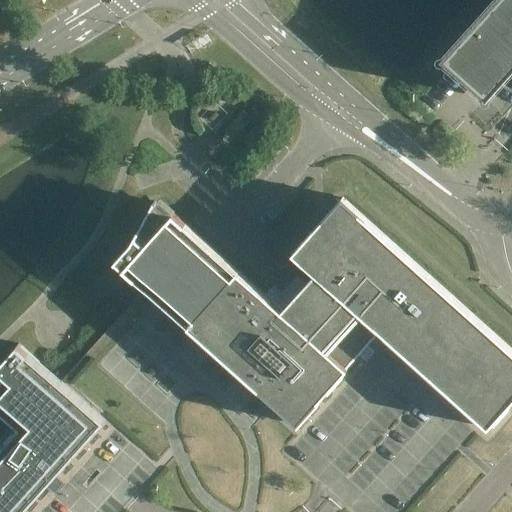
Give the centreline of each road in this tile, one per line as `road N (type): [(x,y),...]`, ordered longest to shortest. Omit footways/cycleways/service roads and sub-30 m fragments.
road 1 (unclassified): [(193,0),(299,96),(363,128)]
road 2 (unclassified): [(363,128),(247,10)]
road 3 (unclassified): [(498,214),(449,194),(363,128)]
road 4 (secondary): [(0,80),(130,0)]
